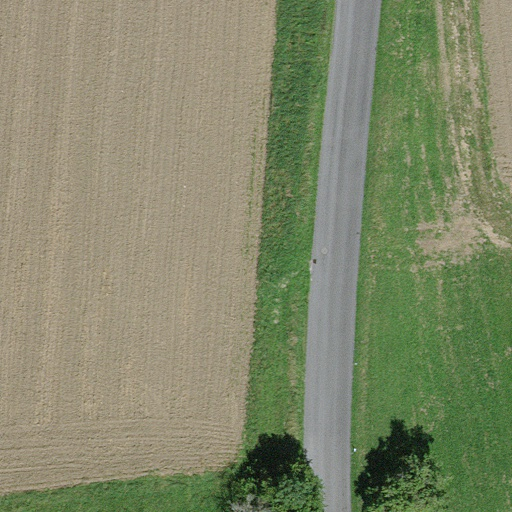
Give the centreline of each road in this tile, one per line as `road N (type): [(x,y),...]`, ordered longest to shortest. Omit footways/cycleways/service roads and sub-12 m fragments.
road 1 (tertiary): [(350,0),(318,403),(324,511)]
road 2 (track): [(450,0),(495,251),(511,249)]
